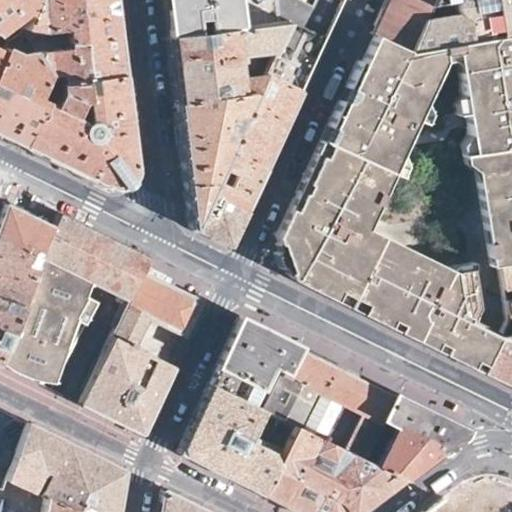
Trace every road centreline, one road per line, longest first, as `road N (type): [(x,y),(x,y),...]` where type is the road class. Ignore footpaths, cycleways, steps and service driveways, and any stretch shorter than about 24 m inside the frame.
road 1 (residential): [(511,404),(238,269)]
road 2 (residential): [(238,269),(362,0)]
road 3 (residential): [(135,217),(158,190),(159,176),(137,0)]
road 4 (residential): [(238,269),(147,461)]
road 5 (residential): [(0,391),(147,461)]
road 6 (residential): [(380,511),(468,448),(511,442)]
road 7 (residential): [(135,217),(4,152)]
